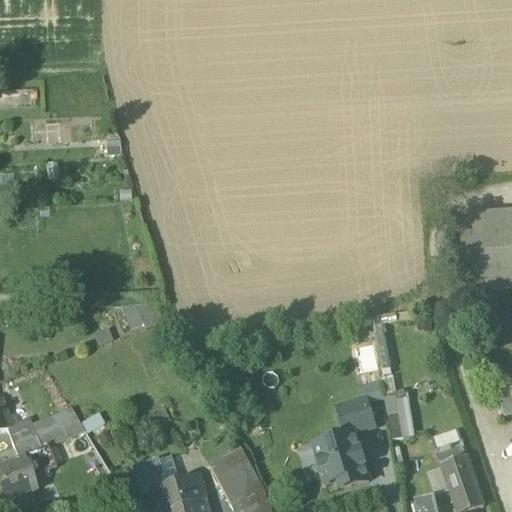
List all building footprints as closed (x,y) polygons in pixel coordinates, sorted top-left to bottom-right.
[(58,167),(46,167),(47,185),(59,184),(58,167)] [(511,217),(459,221),(464,300),(511,297),(511,217)] [(152,310),(133,311),(142,330),(143,333),(164,326),(152,310)] [(122,337),(142,330),(133,311),(112,312),(122,337)] [(397,326),(396,317),(371,322),(380,374),(391,373),(383,329),(397,326)] [(396,317),(397,326),(412,325),(412,317),(396,317)] [(91,340),(96,351),(112,345),(108,334),(91,340)] [(380,383),(383,400),(396,397),(393,381),(380,383)] [(366,403),(368,409),(384,405),(378,387),(363,392),(366,403)] [(511,390),(496,396),(504,422),(511,419),(511,390)] [(384,405),(390,443),(410,440),(403,396),(396,397),(383,400),(384,405)] [(0,433),(6,431),(18,427),(14,417),(13,415),(9,416),(3,401),(2,398),(0,398),(0,433)] [(355,438),(375,432),(368,409),(366,403),(336,412),(345,441),(354,438),(355,438)] [(31,430),(35,441),(77,425),(70,415),(31,430)] [(97,418),(79,429),(84,438),(85,440),(104,428),(97,418)] [(6,431),(13,450),(35,441),(31,430),(28,422),(18,427),(6,431)] [(35,441),(41,455),(47,452),(54,450),(84,438),(79,429),(77,425),(35,441)] [(458,453),(464,451),(458,434),(435,442),(442,462),(460,456),(458,453)] [(341,494),(369,485),(355,438),(354,438),(345,441),(313,450),(325,488),(338,484),(341,494)] [(41,455),(35,441),(13,450),(19,464),(25,461),(41,455)] [(54,450),(47,452),(54,469),(60,467),(54,450)] [(453,495),(458,511),(484,511),(464,451),(458,453),(460,456),(442,462),(445,471),(453,495)] [(55,473),(54,469),(47,452),(41,455),(25,461),(33,482),(55,473)] [(209,469),(225,498),(236,493),(242,502),(262,492),(240,452),(209,469)] [(172,460),(160,464),(168,490),(180,487),(172,460)] [(0,471),(0,506),(1,509),(38,495),(33,482),(25,461),(19,464),(0,471)] [(132,470),(141,499),(150,496),(168,490),(160,464),(159,462),(132,470)] [(453,495),(445,471),(426,477),(434,501),(453,495)] [(150,496),(154,511),(180,511),(205,502),(199,481),(180,487),(168,490),(150,496)] [(239,511),(266,502),(262,492),(242,502),(236,493),(225,498),(228,501),(232,511),(239,511)] [(208,511),(205,502),(180,511),(208,511)] [(239,511),(269,511),(266,502),(239,511)]
